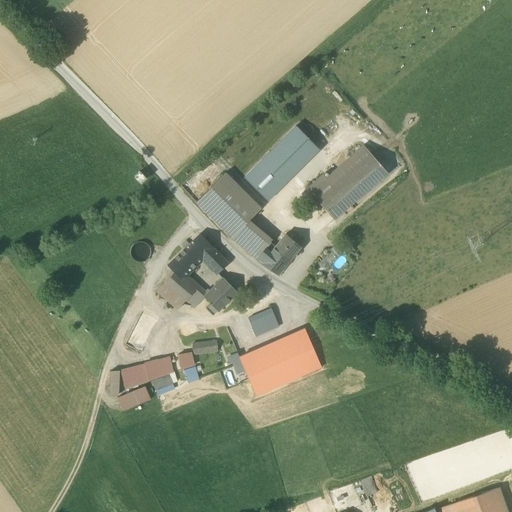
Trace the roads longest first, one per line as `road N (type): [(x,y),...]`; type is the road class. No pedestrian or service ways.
road 1 (unclassified): [(511,402),(244,264),(197,216)]
road 2 (unclassified): [(49,511),(80,454),(147,275),(197,216)]
road 3 (unclassified): [(197,216),(0,18)]
